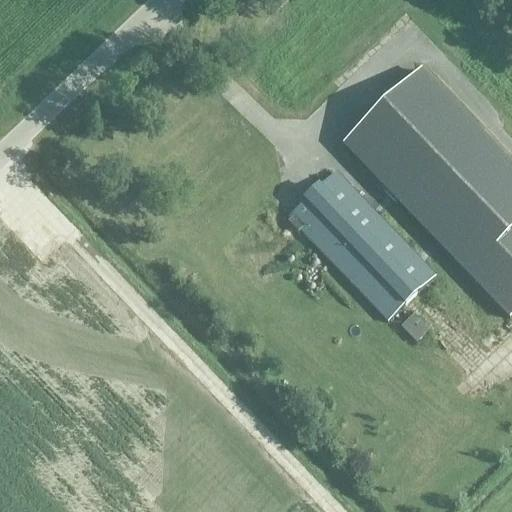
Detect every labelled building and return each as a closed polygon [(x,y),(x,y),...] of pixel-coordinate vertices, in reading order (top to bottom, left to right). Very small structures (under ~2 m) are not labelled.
[(511,170),(419,74),(343,147),(510,322),(511,319),(511,170)] [(366,219),(329,182),(288,221),(290,224),(301,234),(388,324),(434,280),(370,215),(366,219)] [(299,284),(316,267),(292,242),(301,234),(290,224),(282,232),(280,230),(271,238),(258,223),(243,238),(254,250),(241,262),(253,275),(256,273),(272,290),(289,274),(299,284)] [(39,233),(33,240),(48,255),(55,248),(39,233)] [(300,362),(286,375),(293,382),(307,370),(300,362)]
